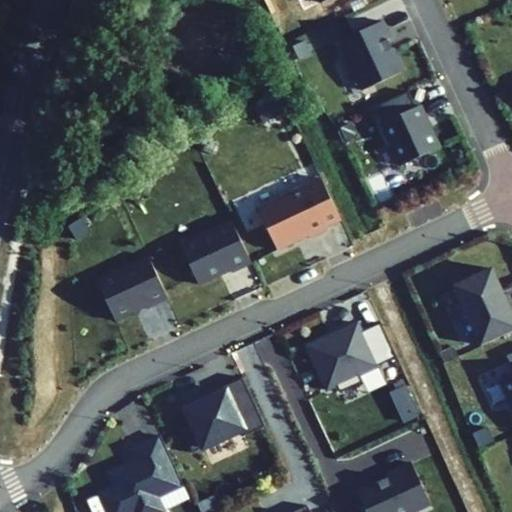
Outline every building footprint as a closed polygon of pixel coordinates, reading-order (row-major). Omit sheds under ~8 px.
[(382,21),(339,41),(363,91),(403,71),(386,39),(390,38),(382,21)] [(407,92),(376,106),(384,122),(380,125),(399,166),(438,148),(419,106),(415,108),(407,92)] [(340,220),(321,179),(256,208),(277,250),(307,234),(309,238),(327,229),(327,226),(340,220)] [(250,263),(231,221),(181,245),(197,284),(229,269),(231,272),(250,263)] [(168,298),(148,257),(97,281),(115,319),(135,310),(136,306),(144,303),(147,308),(168,298)] [(491,269),(453,287),(481,346),(511,331),(511,307),(509,309),(491,269)] [(397,358),(380,322),(361,333),(357,323),(307,347),(328,390),(337,385),(339,392),(362,382),(359,375),(397,358)] [(511,374),(500,380),(511,406),(511,374)] [(264,426),(242,377),(223,386),(225,391),(185,409),(193,425),(181,430),(191,453),(242,430),(246,435),(264,426)] [(183,485),(160,436),(132,450),(137,460),(109,474),(114,487),(100,494),(108,511),(162,511),(163,511),(156,497),(183,485)] [(389,477),(358,491),(367,511),(411,511),(430,504),(411,464),(388,475),(389,477)]
